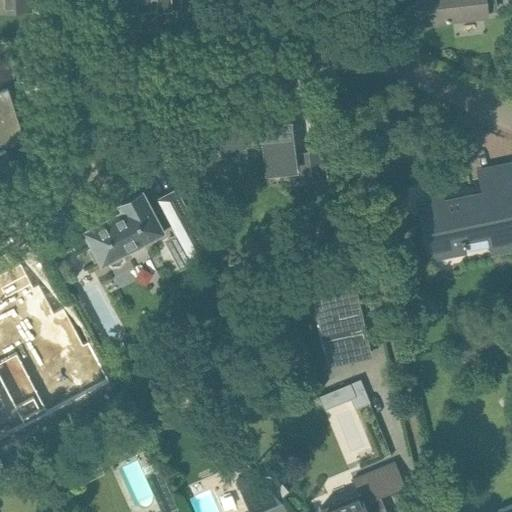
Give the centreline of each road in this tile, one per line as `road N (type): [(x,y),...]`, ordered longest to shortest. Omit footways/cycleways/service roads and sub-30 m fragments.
road 1 (residential): [(511,117),(355,54),(73,84)]
road 2 (residential): [(0,214),(62,173),(73,84)]
